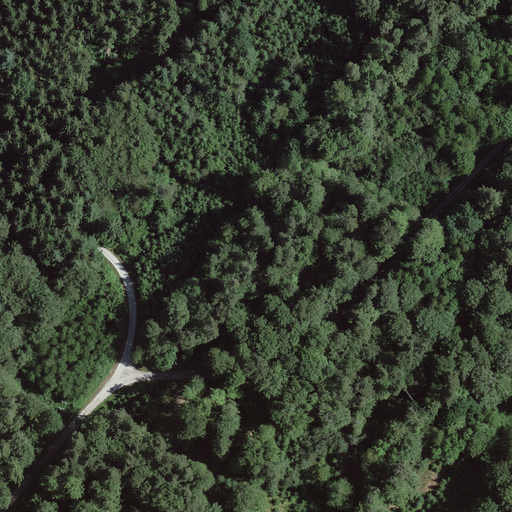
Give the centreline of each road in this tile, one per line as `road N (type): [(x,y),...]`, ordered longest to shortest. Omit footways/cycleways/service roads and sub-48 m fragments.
road 1 (track): [(511,132),(377,277),(269,371),(206,380),(119,372)]
road 2 (track): [(0,252),(63,234),(92,239),(127,286),(131,324),(119,372),(1,511)]
